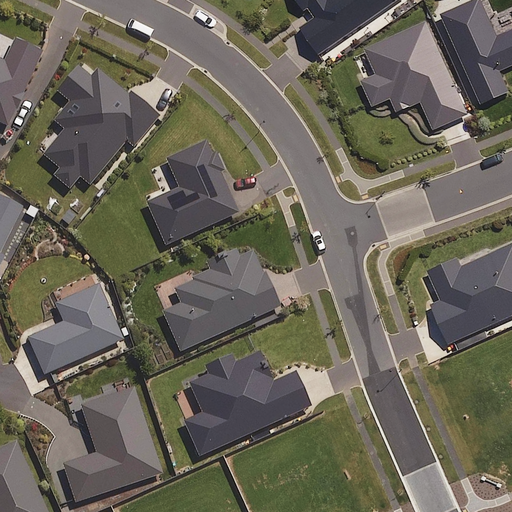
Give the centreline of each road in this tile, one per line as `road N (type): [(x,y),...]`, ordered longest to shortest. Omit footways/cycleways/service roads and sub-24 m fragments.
road 1 (residential): [(336,236),(284,120),(251,78),(195,34),(124,0)]
road 2 (residential): [(436,511),(336,236)]
road 3 (residential): [(336,236),(511,174)]
